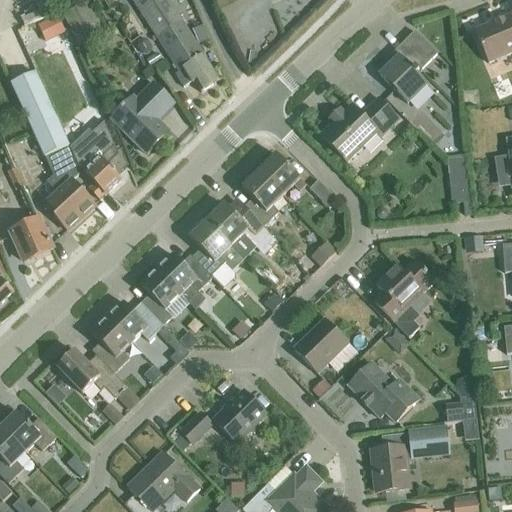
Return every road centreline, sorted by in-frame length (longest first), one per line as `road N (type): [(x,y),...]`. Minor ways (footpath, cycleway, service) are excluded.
road 1 (tertiary): [(0,361),(256,109)]
road 2 (residential): [(73,511),(96,490),(98,449),(196,364),(251,358)]
road 3 (residential): [(350,511),(344,449),(251,358)]
road 4 (residential): [(356,241),(348,202),(256,109)]
road 5 (tertiary): [(256,109),(377,0)]
road 6 (residential): [(251,358),(356,241)]
road 7 (residential): [(356,241),(511,227)]
